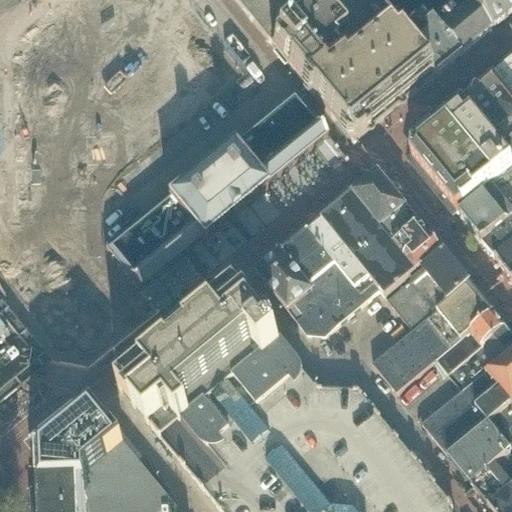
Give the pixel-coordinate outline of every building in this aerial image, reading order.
[(28,53),(25,65),(28,131),(30,207),(31,222),(32,233),(34,316),(50,349),(78,353),(97,355),(139,320),(85,248),(79,249),(78,220),(77,193),(71,193),(68,123),(66,76),(70,73),(69,72),(73,70),(75,68),(75,69),(76,69),(101,50),(106,57),(145,24),(140,18),(132,11),(145,0),(83,0),(86,3),(72,14),(69,10),(56,21),(53,23),(43,31),(44,32),(36,39),(31,45),(28,53)] [(233,0),(271,46),(276,52),(288,66),(335,123),(353,144),(352,144),(354,147),(357,145),(356,144),(369,134),(369,135),(372,133),(371,132),(386,120),(386,121),(389,125),(405,112),(402,108),(402,107),(415,96),(416,96),(419,94),(418,94),(429,84),(431,83),(431,84),(433,82),(415,60),(397,38),(393,41),(370,13),(366,8),(375,0),(393,0),(396,3),(399,0),(233,0)] [(407,0),(399,7),(396,3),(393,0),(375,0),(366,8),(370,13),(393,41),(397,38),(415,60),(433,82),(435,81),(460,60),(415,5),(411,0),(407,0)] [(463,0),(411,0),(415,5),(460,60),(492,34),(463,0)] [(463,0),(492,34),(511,17),(511,2),(510,0),(463,0)] [(511,103),(511,75),(509,72),(495,83),(511,103)] [(415,149),(413,162),(436,189),(459,217),(488,194),(493,190),(496,187),(497,187),(509,176),(511,173),(511,103),(495,83),(465,108),(459,113),(437,131),(415,149)] [(108,250),(106,252),(108,256),(109,255),(138,290),(137,291),(139,294),(142,292),(141,291),(170,268),(198,245),(235,215),(326,141),(326,142),(329,140),(327,137),(326,138),(311,119),(296,102),(297,101),(295,98),(292,101),(293,102),(109,251),(108,250)] [(396,250),(406,242),(422,229),(419,226),(380,177),(354,199),(383,233),(396,250)] [(511,224),(511,179),(499,189),(497,187),(496,187),(493,190),(488,194),(490,196),(462,219),(461,220),(484,248),(511,224)] [(387,302),(415,280),(418,277),(396,250),(383,233),(354,199),(324,224),(381,295),(387,302)] [(368,307),(374,302),(373,301),(381,295),(324,224),(310,235),(330,259),(368,307)] [(511,224),(484,248),(495,261),(511,247),(511,224)] [(418,277),(443,255),(436,247),(422,229),(406,242),(396,250),(418,277)] [(310,235),(284,257),(342,328),(368,307),(330,259),(310,235)] [(511,281),(511,247),(495,261),(511,281)] [(284,257),(259,277),(294,320),(310,340),(326,341),(342,328),(284,257)] [(415,336),(471,289),(446,259),(415,285),(389,306),(414,336),(374,369),(399,398),(415,386),(439,366),(439,365),(415,336)] [(495,318),(478,298),(471,289),(415,336),(439,365),(495,318)] [(299,368),(281,347),(282,346),(268,330),(238,294),(237,295),(211,316),(154,364),(146,370),(145,371),(132,381),(120,391),(150,427),(150,426),(182,465),(181,466),(186,471),(187,471),(200,487),(200,488),(204,493),(205,493),(219,509),(218,510),(219,511),(360,511),(418,466),(419,465),(415,460),(414,460),(400,444),(401,443),(396,437),(396,438),(382,422),(383,421),(378,415),(377,416),(364,399),(361,395),(356,395),(324,394),(324,393),(321,393),(318,390),(304,374),(305,373),(300,368),(299,368)] [(0,394),(38,364),(0,318),(0,394)] [(507,333),(502,327),(495,318),(439,365),(439,366),(450,379),(453,377),(485,351),(507,333)] [(491,374),(511,357),(511,339),(508,335),(507,333),(485,351),(453,377),(465,391),(489,372),(491,374)] [(500,419),(511,409),(511,357),(491,374),(465,396),(424,429),(449,460),(488,429),(494,424),(500,419)] [(499,444),(503,440),(511,433),(511,409),(500,419),(494,424),(488,429),(499,444)] [(178,511),(95,411),(47,451),(40,465),(41,477),(41,511),(178,511)] [(511,457),(499,444),(488,429),(449,460),(473,489),(473,488),(498,468),(511,457)] [(511,433),(503,440),(499,444),(511,457),(511,456),(511,433)] [(511,511),(511,458),(511,457),(498,468),(473,488),(475,491),(492,511),(511,511)]
